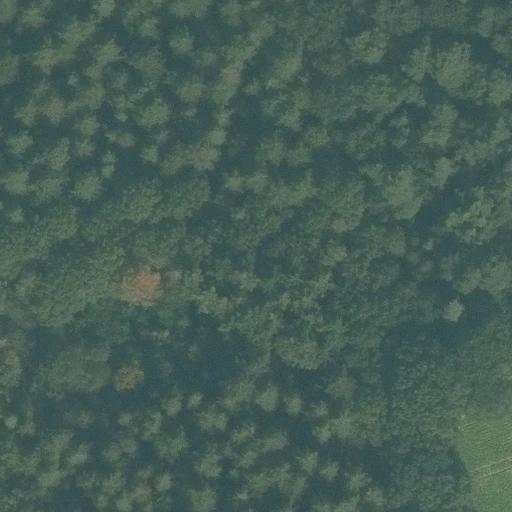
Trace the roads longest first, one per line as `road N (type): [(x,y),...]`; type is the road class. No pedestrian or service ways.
road 1 (track): [(0,270),(140,230),(257,236),(363,260)]
road 2 (track): [(363,260),(301,0)]
road 3 (track): [(393,390),(363,260)]
road 4 (track): [(423,511),(393,390)]
road 5 (track): [(511,351),(393,390)]
